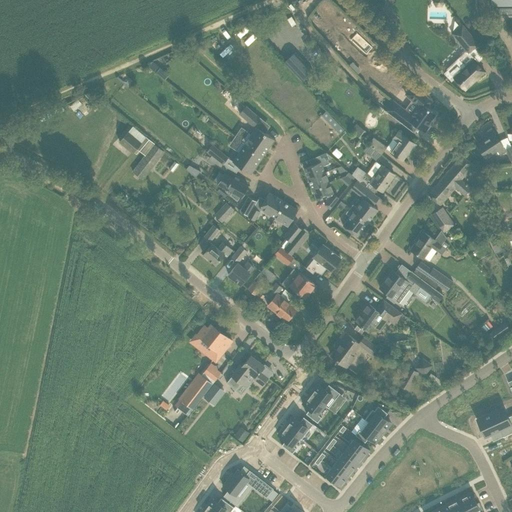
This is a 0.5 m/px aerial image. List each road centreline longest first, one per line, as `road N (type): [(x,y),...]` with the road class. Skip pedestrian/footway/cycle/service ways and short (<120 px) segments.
road 1 (unclassified): [(0,148),(109,210),(171,259)]
road 2 (residential): [(364,263),(470,111)]
road 3 (residential): [(470,111),(355,0)]
road 4 (residential): [(171,259),(294,351)]
road 5 (residential): [(502,511),(466,444),(416,419)]
road 6 (residential): [(416,419),(332,511)]
